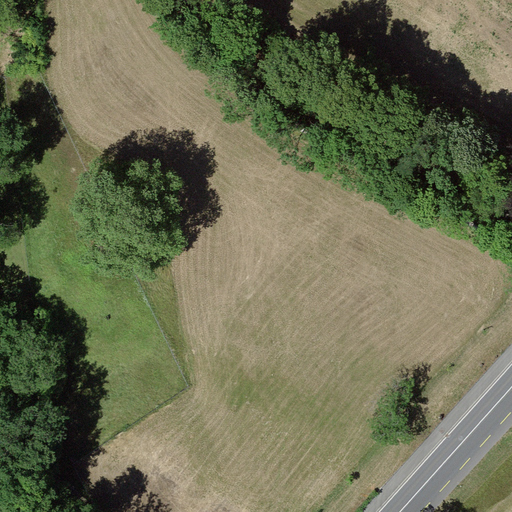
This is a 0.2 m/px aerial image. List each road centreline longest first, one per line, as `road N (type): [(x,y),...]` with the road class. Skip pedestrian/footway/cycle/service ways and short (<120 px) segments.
road 1 (track): [(194,0),(218,36),(275,89),(511,214)]
road 2 (primary): [(402,511),(511,389)]
